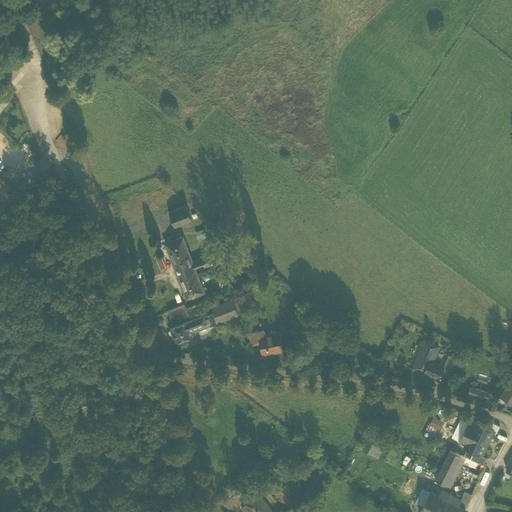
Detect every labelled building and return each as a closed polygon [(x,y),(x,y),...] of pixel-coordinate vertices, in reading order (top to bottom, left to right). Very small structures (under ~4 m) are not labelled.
[(169,212),(174,226),(191,220),(186,205),(169,212)] [(204,292),(194,267),(192,261),(183,236),(165,243),(186,299),(204,292)] [(206,256),(192,261),(194,267),(203,264),(204,267),(209,264),(206,256)] [(217,322),(237,315),(234,306),(232,300),(212,308),(213,311),(214,312),(217,322)] [(243,303),(234,306),(237,315),(244,312),(243,303)] [(168,311),(172,322),(177,320),(178,321),(189,317),(184,304),(168,311)] [(209,313),(203,315),(206,323),(196,326),(198,330),(217,322),(214,312),(210,314),(209,313)] [(190,329),(196,326),(206,323),(203,315),(170,328),(175,342),(192,335),(190,329)] [(194,331),(198,330),(196,326),(190,329),(192,335),(195,334),(194,331)] [(248,332),(251,345),(260,343),(259,336),(258,330),(248,332)] [(260,343),(262,354),(283,350),(279,332),(264,335),(259,336),(260,343)] [(414,366),(424,371),(425,368),(424,368),(426,362),(427,363),(429,359),(432,361),(438,346),(425,340),(414,366)] [(442,371),(449,375),(456,358),(448,354),(443,366),(444,366),(442,371)] [(443,366),(432,361),(429,359),(427,363),(426,362),(424,368),(425,368),(424,371),(423,372),(434,376),(433,378),(438,380),(442,371),(444,366),(443,366)] [(501,394),(511,400),(511,375),(501,394)] [(468,393),(488,399),(489,393),(470,387),(468,393)] [(432,414),(427,424),(437,429),(442,420),(432,414)] [(474,451),(481,455),(493,430),(474,421),(473,424),(468,421),(459,440),(466,444),(464,447),(474,451)] [(489,421),(487,427),(497,432),(500,426),(489,421)] [(362,450),(378,458),(387,442),(371,433),(362,450)] [(450,449),(435,479),(445,484),(461,455),(450,449)] [(470,459),(483,465),(486,458),(481,455),(474,451),(470,459)] [(498,484),(502,486),(508,476),(503,473),(498,484)] [(275,492),(287,508),(297,501),(285,485),(275,492)] [(418,511),(439,511),(448,494),(442,490),(441,490),(439,495),(430,490),(418,511)] [(242,506),(246,511),(272,511),(259,494),(242,506)] [(460,500),(448,494),(439,511),(463,511),(465,508),(458,504),(460,500)] [(458,504),(465,508),(470,498),(462,494),(460,500),(458,504)]
